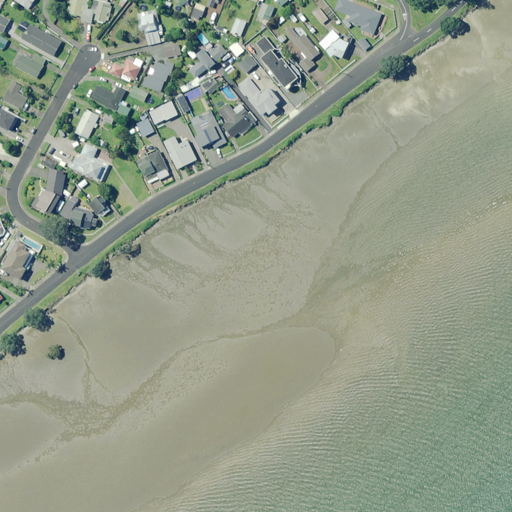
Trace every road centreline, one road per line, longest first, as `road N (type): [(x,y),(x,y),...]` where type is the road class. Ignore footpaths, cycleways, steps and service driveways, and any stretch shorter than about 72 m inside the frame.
road 1 (residential): [(78,261),(145,212),(266,147),(397,48)]
road 2 (residential): [(87,53),(12,176),(10,198),(78,261)]
